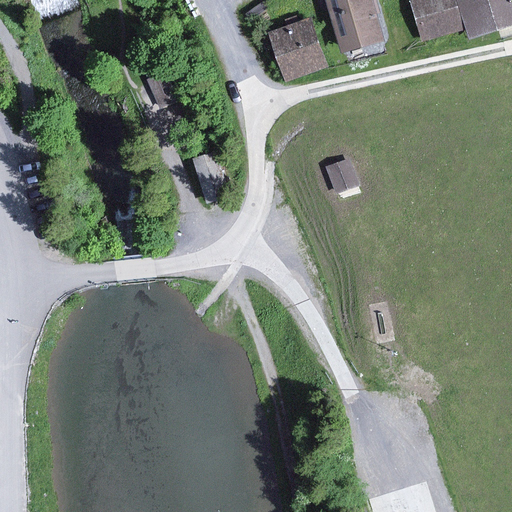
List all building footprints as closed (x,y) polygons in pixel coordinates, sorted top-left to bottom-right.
[(384,39),(373,0),(329,0),(342,50),(384,39)] [(423,0),(433,35),(472,24),(465,0),(423,0)] [(511,0),(474,0),(487,42),(511,35),(511,0)] [(327,63),(312,21),(273,36),(289,77),(327,63)] [(159,75),(136,86),(150,118),(173,108),(159,75)] [(220,151),(195,160),(213,206),(237,197),(220,151)] [(353,156),(328,165),(338,193),(364,184),(353,156)]
